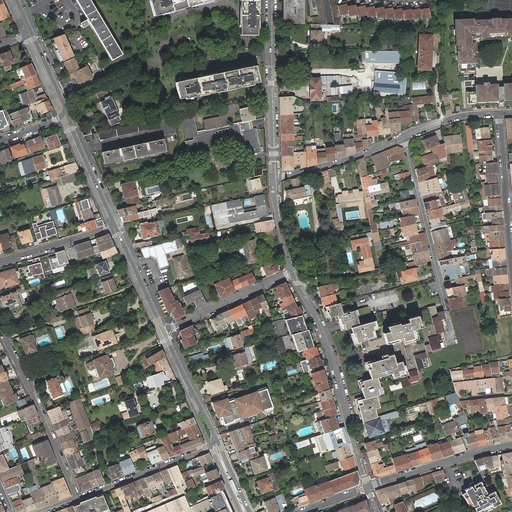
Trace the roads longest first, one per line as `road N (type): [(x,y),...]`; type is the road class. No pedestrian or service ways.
road 1 (residential): [(294,271),(338,367),(368,487)]
road 2 (residential): [(0,324),(76,497)]
road 3 (residential): [(445,311),(404,136)]
road 4 (residential): [(270,0),(274,179)]
road 5 (residential): [(76,497),(198,452),(214,436)]
road 6 (residential): [(368,487),(511,445)]
road 7 (residential): [(163,333),(294,271)]
road 8 (residential): [(499,113),(511,250)]
road 9 (residential): [(404,136),(274,179)]
road 10 (secondary): [(163,333),(112,219)]
road 11 (residential): [(0,263),(100,232),(112,219)]
road 12 (secondary): [(112,219),(65,108)]
